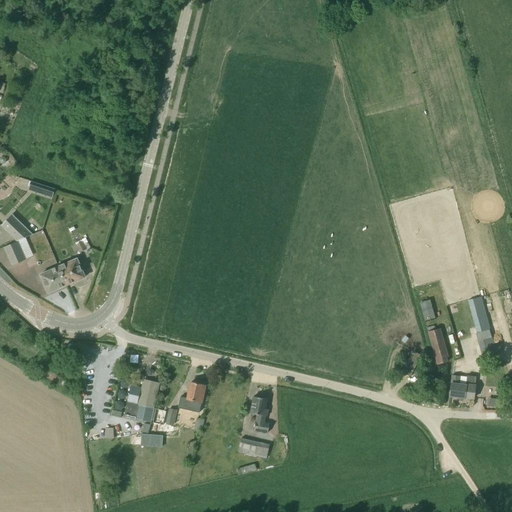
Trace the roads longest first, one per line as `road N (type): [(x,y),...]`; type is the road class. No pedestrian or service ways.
road 1 (unclassified): [(489,511),(428,414),(126,338),(100,316)]
road 2 (unclassified): [(100,316),(116,290),(189,0)]
